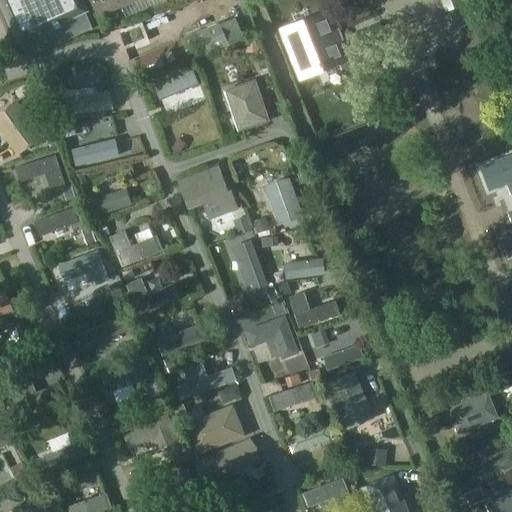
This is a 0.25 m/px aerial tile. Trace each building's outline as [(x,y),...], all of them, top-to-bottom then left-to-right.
[(0,0),(19,40),(84,10),(79,0),(0,0)] [(123,0),(91,0),(97,12),(123,0)] [(206,18),(233,8),(230,0),(221,0),(202,7),(206,18)] [(471,0),(470,0),(442,0),(446,10),(471,0)] [(341,57),(325,19),(287,34),(303,72),(341,57)] [(181,38),(191,62),(229,47),(220,23),(181,38)] [(210,72),(214,89),(232,85),(228,68),(210,72)] [(193,69),(154,85),(160,100),(199,85),(193,69)] [(254,81),(224,91),(238,132),(268,121),(254,81)] [(112,108),(110,91),(60,98),(62,115),(112,108)] [(166,129),(199,113),(193,99),(159,116),(166,129)] [(0,112),(0,128),(18,153),(41,136),(16,101),(0,112)] [(77,151),(80,165),(119,155),(119,154),(120,152),(118,145),(116,144),(116,142),(77,151)] [(511,150),(476,165),(486,190),(511,179),(511,150)] [(45,174),(50,191),(64,186),(54,155),(16,168),(20,182),(45,174)] [(237,208),(231,191),(227,192),(218,166),(180,180),(190,206),(204,201),(211,218),(237,208)] [(265,187),(280,226),(304,216),(290,178),(265,187)] [(126,189),(86,202),(91,218),(131,205),(126,189)] [(511,231),(498,237),(505,255),(511,252),(511,231)] [(110,238),(123,267),(163,251),(157,237),(132,247),(125,232),(110,238)] [(267,284),(251,242),(238,247),(248,274),(241,276),(247,291),(253,288),(253,289),(267,284)] [(94,285),(108,280),(97,251),(59,265),(65,279),(89,270),(94,285)] [(324,259),(281,264),(283,280),(326,276),(324,259)] [(149,296),(142,279),(128,285),(141,315),(180,298),(175,285),(149,296)] [(339,314),(334,300),(310,308),(304,291),(290,296),(301,327),(339,314)] [(0,319),(13,314),(5,292),(0,294),(0,319)] [(285,316),(244,330),(250,347),(274,339),(281,359),(298,353),(285,316)] [(204,339),(198,324),(157,340),(163,355),(204,339)] [(232,368),(208,376),(203,363),(184,371),(189,383),(175,387),(180,400),(236,381),(232,368)] [(370,388),(366,379),(359,381),(355,371),(326,383),(346,429),(374,418),(363,391),(370,388)] [(458,434),(498,419),(488,393),(449,408),(458,434)] [(275,430),(308,426),(305,403),(272,407),(275,430)] [(187,425),(197,452),(242,434),(232,407),(204,418),(201,411),(192,414),(195,422),(187,425)] [(0,449),(14,443),(0,415),(0,449)] [(173,443),(162,417),(125,432),(130,445),(156,435),(161,448),(173,443)] [(228,474),(260,460),(250,439),(195,463),(211,497),(223,492),(220,485),(230,480),(228,474)] [(475,482),(511,467),(511,447),(469,465),(475,482)] [(387,467),(388,450),(365,448),(363,466),(387,467)] [(288,469),(315,466),(313,449),(286,452),(288,469)] [(151,454),(128,461),(131,472),(155,465),(151,454)] [(170,509),(198,498),(187,471),(159,482),(170,509)] [(375,511),(409,511),(394,474),(365,486),(375,511)] [(338,511),(344,511),(353,509),(342,479),(302,494),(307,507),(333,497),(338,511)] [(49,511),(40,492),(25,499),(30,510),(25,511),(22,505),(12,510),(12,511),(49,511)] [(106,493),(63,508),(64,511),(100,511),(111,509),(106,493)] [(488,511),(511,511),(511,493),(485,503),(488,511)]
